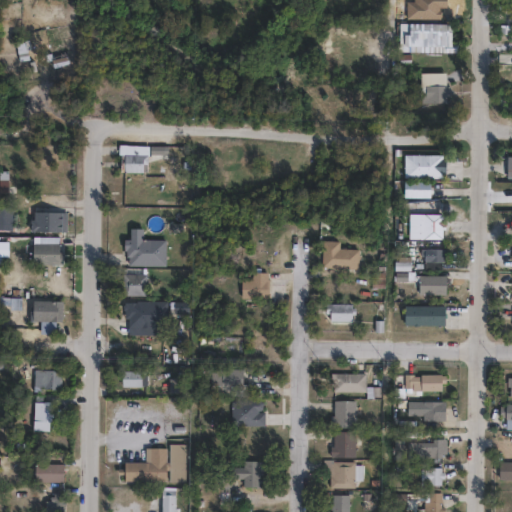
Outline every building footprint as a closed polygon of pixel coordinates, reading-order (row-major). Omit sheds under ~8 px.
[(449,21),(448,41),(454,41),(453,50),(396,49),(396,20),(449,21)] [(74,61),(59,68),(53,55),(68,48),(74,61)] [(443,69),(443,86),(445,86),(446,93),(443,93),(443,100),(418,101),(417,70),(443,69)] [(145,143),(145,153),(144,153),(143,170),(116,169),(117,152),(114,152),(115,142),(145,143)] [(187,152),(186,172),(174,171),(175,166),(178,166),(178,152),(187,152)] [(439,152),(439,156),(443,156),(443,171),(438,171),(438,175),(401,175),(401,152),(439,152)] [(511,175),(503,175),(504,153),(511,153),(511,175)] [(430,182),(430,198),(403,198),(403,182),(430,182)] [(0,204),(8,204),(7,228),(0,227),(0,204)] [(59,229),(27,229),(27,209),(59,209),(59,229)] [(442,216),(442,227),(439,227),(439,236),(405,235),(406,211),(439,212),(439,216),(442,216)] [(139,237),(160,237),(160,263),(124,263),(124,254),(122,254),(122,249),(120,248),(121,236),(126,236),(126,225),(139,226),(139,237)] [(356,247),(355,266),(319,264),(320,238),(336,238),(336,246),(356,247)] [(58,249),(58,262),(28,261),(29,241),(55,241),(54,249),(58,249)] [(442,247),(442,259),(438,259),(437,267),(420,267),(421,254),(417,254),(417,246),(442,247)] [(405,268),(390,268),(390,259),(394,259),(394,254),(406,254),(406,264),(405,264),(405,268)] [(142,275),(142,293),(118,292),(119,265),(142,266),(141,275),(142,275)] [(58,266),(57,288),(43,288),(43,276),(39,276),(40,266),(58,266)] [(264,297),(238,297),(238,278),(249,278),(249,270),(263,270),(264,297)] [(442,292),(415,292),(415,273),(442,273),(442,292)] [(58,299),(58,319),(25,318),(25,304),(29,304),(29,298),(58,299)] [(162,299),(162,332),(124,332),(124,316),(121,316),(121,308),(118,306),(118,304),(120,302),(120,300),(132,300),(132,298),(162,299)] [(184,299),(184,311),(165,311),(166,299),(184,299)] [(352,306),(352,312),(349,312),(349,319),(327,319),(327,312),(322,312),(322,301),(349,301),(349,306),(352,306)] [(442,303),(442,323),(416,323),(416,324),(410,324),(410,323),(401,323),(401,303),(442,303)] [(53,355),(52,370),(57,370),(57,386),(51,386),(51,387),(38,387),(38,390),(29,390),(30,368),(40,368),(40,355),(53,355)] [(240,368),(239,383),(207,383),(207,370),(212,370),(212,367),(240,368)] [(143,370),(143,378),(139,378),(138,385),(117,385),(118,369),(143,370)] [(363,373),(363,386),(377,386),(377,396),(363,395),(364,391),(331,391),(331,382),(328,382),(328,372),(363,373)] [(439,373),(439,374),(443,374),(443,382),(440,382),(440,390),(409,390),(409,387),(408,387),(408,392),(403,392),(403,387),(402,387),(402,373),(411,373),(411,375),(418,375),(418,373),(439,373)] [(184,376),(183,391),(165,391),(165,375),(184,376)] [(47,400),(46,420),(45,420),(44,429),(29,429),(30,400),(40,401),(40,399),(47,400)] [(262,399),(261,423),(227,422),(228,399),(262,399)] [(353,400),(352,426),(328,425),(328,415),(330,415),(331,400),(353,400)] [(438,420),(421,420),(421,400),(438,400),(438,420)] [(511,404),(511,428),(503,428),(503,417),(497,417),(497,406),(504,406),(504,404),(511,404)] [(352,456),(328,456),(327,445),(331,445),(331,430),(352,430),(352,456)] [(443,438),(443,453),(439,453),(439,456),(418,457),(418,450),(411,450),(411,441),(430,441),(430,438),(443,438)] [(184,442),(184,480),(168,479),(168,468),(166,468),(166,479),(125,479),(125,472),(117,472),(117,468),(124,468),(124,461),(144,461),(145,446),(166,446),(165,460),(169,460),(169,442),(177,442),(184,442)] [(358,467),(357,477),(352,477),(352,487),(327,487),(327,470),(320,470),(320,458),(330,458),(330,460),(352,460),(352,467),(358,467)] [(260,459),(260,473),(257,473),(256,485),(240,485),(240,477),(226,476),(227,464),(240,465),(240,459),(260,459)] [(511,478),(496,478),(497,461),(511,461),(511,478)] [(59,462),(59,480),(31,479),(31,462),(59,462)] [(438,467),(438,471),(442,471),(442,477),(438,478),(438,485),(418,485),(418,468),(422,468),(422,467),(438,467)] [(172,511),(158,511),(158,488),(172,489),(172,511)] [(229,504),(216,504),(216,489),(229,489),(229,504)] [(442,507),(442,511),(420,511),(421,491),(438,492),(438,507),(442,507)] [(59,492),(59,500),(62,500),(62,504),(58,504),(58,510),(41,510),(41,499),(46,499),(46,495),(49,495),(49,492),(59,492)] [(402,506),(390,506),(390,492),(413,492),(413,502),(402,502),(402,506)] [(345,494),(345,511),(328,511),(328,509),(327,509),(327,501),(329,501),(329,494),(345,494)]
